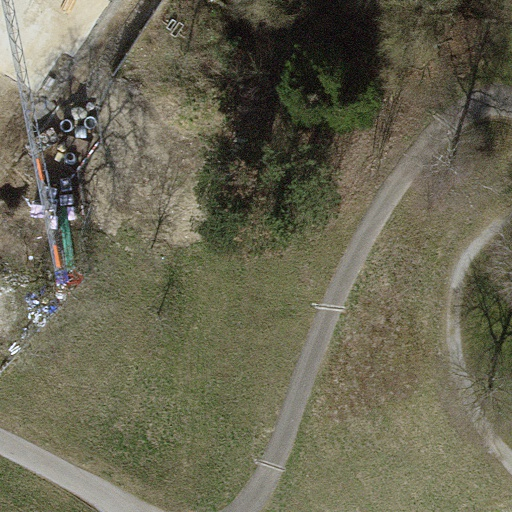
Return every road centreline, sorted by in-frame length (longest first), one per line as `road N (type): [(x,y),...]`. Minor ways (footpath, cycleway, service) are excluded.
road 1 (track): [(511,103),(476,107),(421,150),(376,223),(268,486),(249,511)]
road 2 (track): [(511,473),(484,437),(451,365),(456,281),(511,211)]
road 3 (track): [(125,511),(0,443)]
